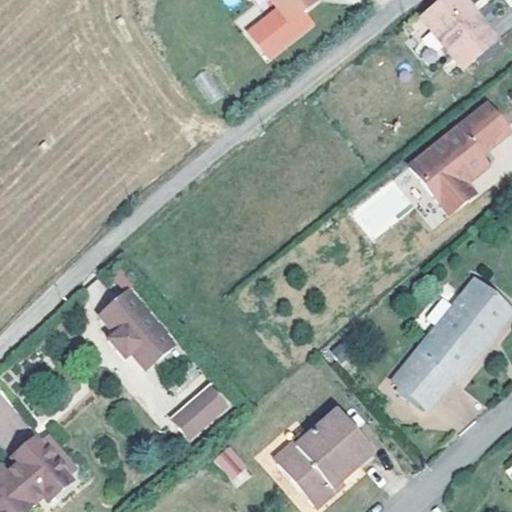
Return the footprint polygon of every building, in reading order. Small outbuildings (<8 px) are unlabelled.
[(257,0),(267,12),(281,0),(257,0)] [(504,48),(483,22),(476,27),(455,0),(427,24),(470,76),(504,48)] [(465,0),(455,0),(476,27),(483,22),(465,0)] [(468,95),(392,159),(423,196),(443,180),(434,170),(441,164),(462,147),(453,137),(483,112),(468,95)] [(441,164),(434,170),(443,180),(449,175),(441,164)] [(372,199),(352,213),(371,240),(391,226),(372,199)] [(461,279),(442,300),(427,319),(421,324),(380,376),(411,402),(435,377),(441,380),(499,308),(461,279)] [(158,339),(111,284),(83,308),(99,327),(107,336),(100,342),(108,352),(115,346),(130,363),(158,339)] [(442,300),(435,293),(418,308),(427,319),(442,300)] [(92,333),(100,342),(107,336),(99,327),(92,333)] [(210,382),(169,418),(190,442),(231,406),(210,382)] [(320,397),(292,421),(260,448),(295,488),(322,464),(354,436),(320,397)] [(255,442),(260,448),(292,421),(286,415),(255,442)] [(0,511),(0,503),(26,483),(32,488),(54,470),(50,465),(57,459),(31,428),(22,434),(17,429),(0,443),(0,449),(2,453),(0,454),(0,511)] [(231,446),(214,458),(230,483),(248,472),(231,446)] [(322,464),(295,488),(300,494),(327,470),(322,464)]
